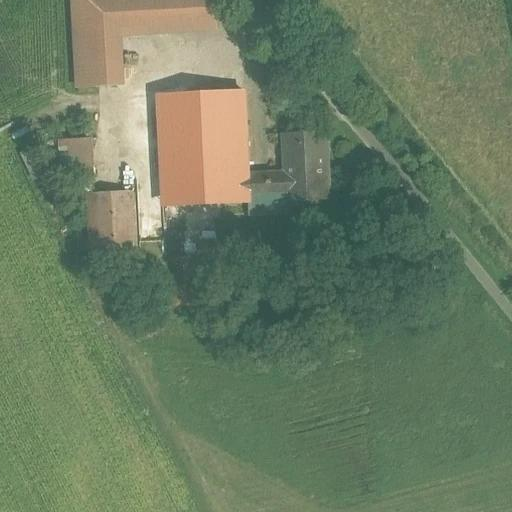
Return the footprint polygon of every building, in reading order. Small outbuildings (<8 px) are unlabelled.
[(68,0),(71,91),(121,89),(119,35),(215,33),(214,0),(68,0)] [(247,174),(245,96),(130,99),(131,149),(161,149),(162,208),(247,206),(247,196),(247,174)] [(329,135),(279,138),(281,173),(282,195),(282,209),(333,206),(329,135)] [(95,174),(94,138),(59,139),(59,154),(70,154),(70,174),(95,174)] [(282,195),(281,173),(247,174),(247,196),(282,195)] [(136,267),(133,193),(89,195),(92,269),(136,267)] [(191,261),(164,262),(166,312),(193,311),(191,261)]
